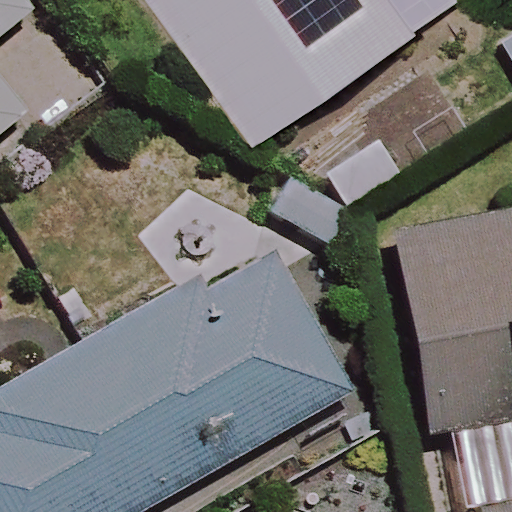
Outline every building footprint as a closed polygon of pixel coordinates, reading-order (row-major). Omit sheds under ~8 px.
[(0,0),(0,140),(16,127),(0,107),(0,43),(32,17),(18,0),(0,0)] [(403,0),(169,0),(266,139),(424,29),(403,0)] [(218,186),(161,130),(96,195),(152,251),(218,186)] [(511,511),(511,216),(386,240),(424,442),(511,424),(511,509),(497,511),(511,511)] [(0,511),(160,511),(349,417),(270,261),(0,397),(0,511)]
